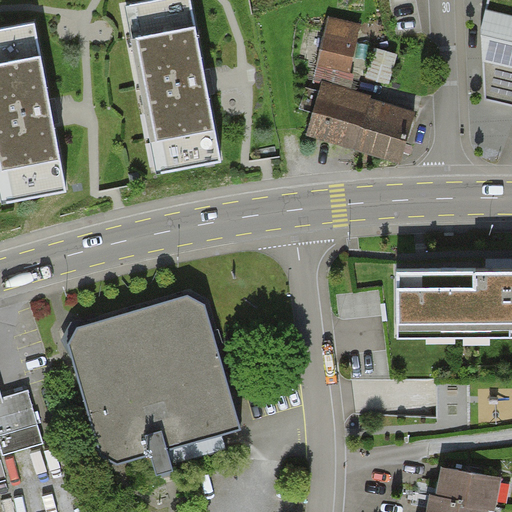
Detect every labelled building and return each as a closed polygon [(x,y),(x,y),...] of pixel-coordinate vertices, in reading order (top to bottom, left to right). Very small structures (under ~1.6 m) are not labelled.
[(221,162),(190,0),(156,0),(126,6),(157,174),(221,162)] [(511,0),(486,0),(482,18),(486,97),(511,102),(511,0)] [(353,69),(361,26),(301,15),(294,59),(353,69)] [(67,191),(36,22),(0,29),(0,182),(4,202),(67,191)] [(403,55),(378,47),(368,81),(393,88),(403,55)] [(419,110),(325,82),(310,132),(403,160),(419,110)] [(511,267),(394,267),(394,320),(511,320),(511,267)] [(187,298),(88,325),(78,340),(110,454),(126,460),(153,452),(158,470),(184,463),(179,445),(241,432),(205,307),(187,298)] [(44,442),(28,390),(0,398),(0,443),(3,454),(44,442)] [(496,511),(501,482),(444,473),(439,500),(433,499),(430,511),(496,511)]
